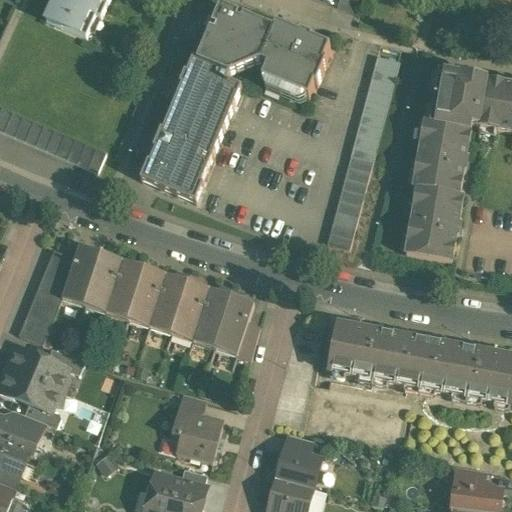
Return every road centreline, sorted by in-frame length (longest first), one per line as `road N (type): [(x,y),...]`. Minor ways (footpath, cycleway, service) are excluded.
road 1 (residential): [(294,286),(44,199)]
road 2 (residential): [(231,511),(294,286)]
road 3 (residential): [(511,328),(294,286)]
